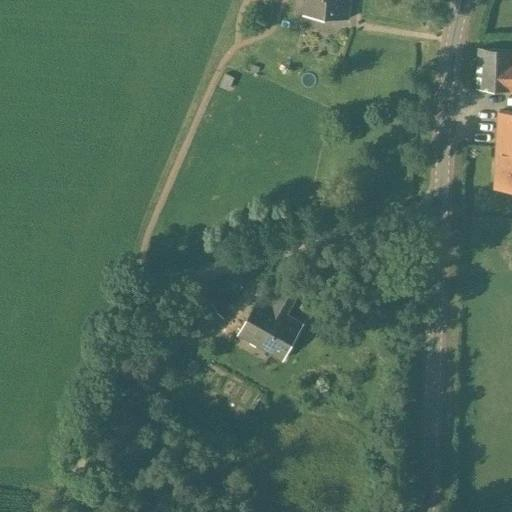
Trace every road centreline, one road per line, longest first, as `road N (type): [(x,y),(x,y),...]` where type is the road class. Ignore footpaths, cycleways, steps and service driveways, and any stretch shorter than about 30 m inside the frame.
road 1 (track): [(440,203),(266,253),(136,319),(114,354),(63,511)]
road 2 (tertiary): [(428,511),(444,109),(462,0)]
